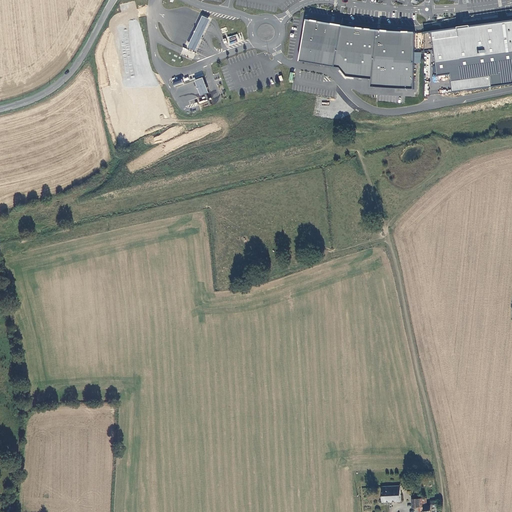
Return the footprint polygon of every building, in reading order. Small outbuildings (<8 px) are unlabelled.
[(202,16),(188,48),(196,52),(210,20),(202,16)] [(145,19),(129,20),(130,55),(128,55),(128,54),(123,54),(124,87),(147,86),(147,78),(145,19)] [(424,31),(424,44),(433,43),(434,49),(437,75),(450,74),(453,91),(511,83),(511,19),(460,27),(424,31)] [(414,89),(414,33),(404,32),(383,30),(381,30),(367,28),(357,27),(336,24),(313,21),(305,20),(297,61),(338,68),(345,76),(370,79),(370,86),(414,89)] [(238,34),(227,37),(229,45),(241,41),(238,34)] [(196,81),(202,96),(210,93),(204,78),(196,81)] [(403,500),(403,485),(384,485),(385,500),(403,500)] [(423,498),(423,506),(421,506),(421,511),(427,511),(427,506),(430,506),(430,498),(423,498)] [(443,511),(442,501),(433,502),(433,506),(430,506),(427,506),(427,511),(443,511)]
